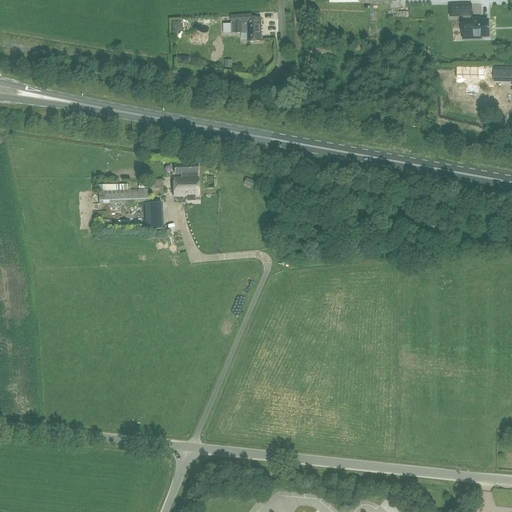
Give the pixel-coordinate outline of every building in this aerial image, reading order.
[(462,19),(463,39),(481,39),(481,37),(488,36),(488,21),(474,21),(474,19),(468,19),(468,16),(471,16),(471,4),(450,5),(450,17),(465,16),(465,19),(462,19)] [(261,41),(261,18),(247,18),(247,15),(231,16),(231,23),(234,23),(234,34),(247,33),(247,41),(261,41)] [(493,82),(511,82),(511,69),(493,69),(493,82)] [(198,173),(197,162),(174,163),(174,173),(180,172),(180,178),(173,178),(174,196),(199,195),(198,177),(197,177),(197,173),(198,173)] [(163,179),(149,180),(150,188),(164,187),(163,179)] [(103,190),(98,190),(99,204),(150,202),(150,189),(127,190),(127,184),(115,185),(115,184),(103,184),(103,190)] [(145,230),(164,228),(162,202),(144,203),(145,230)]
